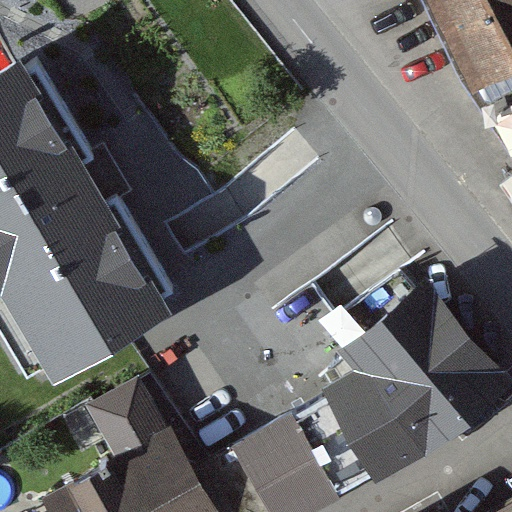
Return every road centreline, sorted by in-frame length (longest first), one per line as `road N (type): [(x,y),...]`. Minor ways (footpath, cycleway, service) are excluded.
road 1 (tertiary): [(275,4),(511,291)]
road 2 (residential): [(511,431),(356,511)]
